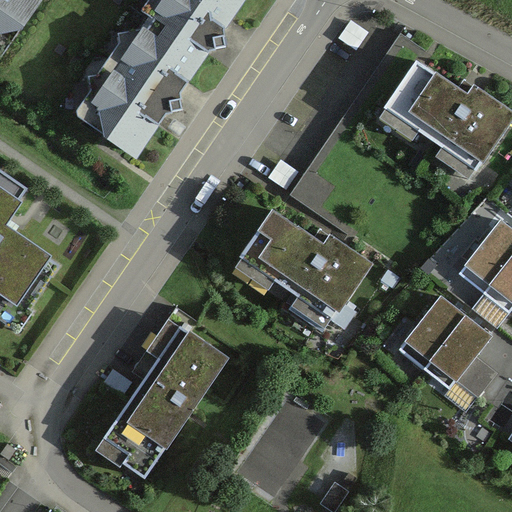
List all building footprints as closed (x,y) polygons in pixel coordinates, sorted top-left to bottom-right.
[(0,0),(0,59),(38,4),(32,0),(0,0)] [(132,28),(197,72),(208,56),(221,54),(218,42),(246,0),(245,0),(147,0),(148,4),(132,28)] [(174,108),(197,72),(132,28),(108,32),(110,43),(88,70),(78,72),(84,99),(67,124),(133,168),(164,122),(176,119),(174,108)] [(380,114),(473,177),(511,119),(511,114),(469,86),(463,95),(415,62),(380,114)] [(28,190),(0,171),(0,327),(14,337),(58,270),(0,232),(28,190)] [(235,264),(328,327),(370,266),(325,236),(318,245),(270,212),(235,264)] [(485,294),(511,258),(511,233),(497,222),(458,274),(485,294)] [(510,313),(511,309),(511,258),(485,294),(510,313)] [(424,371),(463,318),(436,298),(397,351),(424,371)] [(449,389),(454,382),(476,399),(494,375),(472,358),(488,337),(463,318),(424,371),(449,389)] [(138,482),(222,359),(180,331),(96,454),(138,482)]
